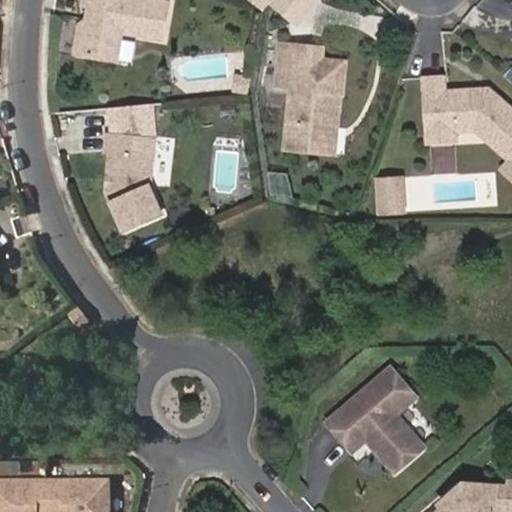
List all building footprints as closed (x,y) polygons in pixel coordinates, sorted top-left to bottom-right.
[(162,49),(170,12),(121,1),(120,0),(84,0),(82,10),(88,11),(94,13),(91,28),(85,31),(79,60),(116,68),(122,39),(162,49)] [(256,0),(268,8),(272,2),(304,25),(322,0),(256,0)] [(73,59),(79,60),(85,31),(91,28),(94,13),(88,11),(85,26),(78,30),(73,59)] [(273,51),(269,96),(275,97),(279,52),(273,51)] [(316,68),(317,56),(279,52),(275,97),(285,99),(279,155),(322,161),(325,135),(330,135),(339,72),(316,68)] [(434,96),(435,82),(416,81),(414,130),(439,131),(439,136),(461,137),(494,172),(511,154),(511,134),(480,99),(474,106),(466,103),(466,99),(434,96)] [(414,143),(439,145),(439,136),(439,131),(414,130),(414,143)] [(322,161),(337,163),(340,137),(330,135),(325,135),(322,161)] [(149,190),(155,145),(108,139),(106,156),(112,157),(107,195),(124,235),(162,218),(149,190)] [(396,197),(397,186),(378,185),(376,214),(402,216),(403,197),(396,197)] [(73,326),(84,316),(75,306),(71,304),(61,312),(73,326)] [(418,402),(392,374),(332,431),(358,459),(371,446),(374,444),(380,450),(379,455),(401,478),(428,451),(398,421),(418,402)] [(371,446),(379,455),(380,450),(374,444),(371,446)] [(492,482),(482,480),(445,511),(480,511),(482,511),(502,511),(511,510),(511,472),(494,470),(492,482)] [(0,511),(108,511),(108,478),(63,478),(63,480),(0,479),(0,511)]
